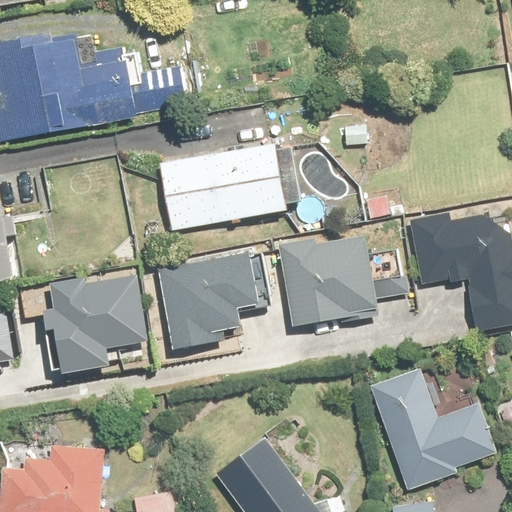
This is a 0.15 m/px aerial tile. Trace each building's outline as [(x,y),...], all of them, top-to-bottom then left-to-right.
[(0,0),(0,12),(2,12),(1,6),(42,0),(0,0)] [(0,141),(187,106),(180,67),(142,74),(138,55),(93,63),(88,38),(27,49),(25,38),(0,42),(0,141)] [(349,125),(348,147),(369,149),(370,126),(349,125)] [(164,164),(175,229),(290,210),(279,146),(164,164)] [(19,237),(15,217),(5,219),(0,190),(0,283),(17,281),(9,239),(19,237)] [(511,238),(510,230),(492,215),(454,223),(452,213),(412,221),(424,280),(460,272),(462,281),(469,280),(479,328),(511,321),(511,238)] [(290,301),(293,324),(350,317),(349,308),(375,304),(374,298),(407,294),(402,255),(369,259),(367,239),(263,252),(270,303),(290,301)] [(212,334),(245,328),(241,309),(263,304),(253,253),(163,270),(178,348),(214,342),(212,334)] [(58,310),(49,312),(51,329),(60,328),(66,373),(112,367),(109,347),(149,342),(141,283),(85,291),(84,282),(55,286),(58,310)] [(0,361),(16,359),(7,298),(0,298),(0,361)] [(456,467),(501,451),(483,401),(439,417),(423,371),(374,388),(409,489),(458,472),(456,467)] [(323,511),(268,439),(219,476),(245,511),(323,511)] [(111,511),(112,507),(102,507),(105,451),(53,447),(52,461),(28,460),(27,471),(6,470),(3,511),(111,511)] [(138,499),(139,511),(176,511),(174,495),(138,499)] [(436,511),(436,502),(397,507),(398,511),(436,511)]
